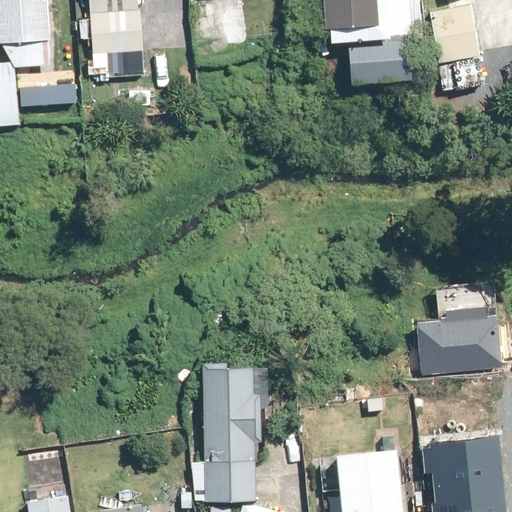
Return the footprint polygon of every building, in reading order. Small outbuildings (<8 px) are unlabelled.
[(43,0),(0,0),(0,46),(45,44),(43,0)] [(370,0),(313,0),(315,34),(372,31),(370,0)] [(241,5),(223,7),(227,50),(245,49),(241,5)] [(467,8),(426,14),(433,64),(474,58),(467,8)] [(12,64),(0,64),(0,128),(15,128),(12,64)] [(22,109),(22,126),(58,127),(58,110),(22,109)] [(418,329),(424,374),(502,364),(497,319),(418,329)] [(220,367),(196,368),(202,505),(223,506),(252,503),(249,443),(260,443),(258,397),(249,397),(248,372),(220,373),(220,367)] [(511,418),(510,388),(458,391),(460,428),(511,424),(511,418)] [(433,468),(436,511),(506,511),(500,436),(422,443),(424,468),(433,468)] [(327,457),(332,511),(398,511),(393,451),(327,457)] [(67,511),(65,498),(22,504),(23,511),(67,511)]
